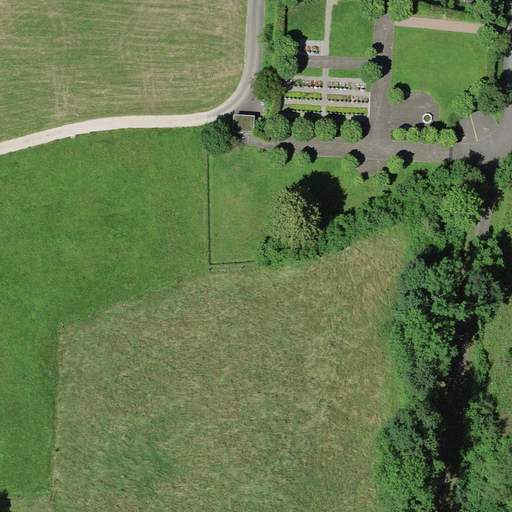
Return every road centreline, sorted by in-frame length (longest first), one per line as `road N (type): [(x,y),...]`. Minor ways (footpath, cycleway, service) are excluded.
road 1 (track): [(0,151),(83,129),(222,116),(242,99),(252,74),(259,0)]
road 2 (track): [(449,511),(511,167)]
